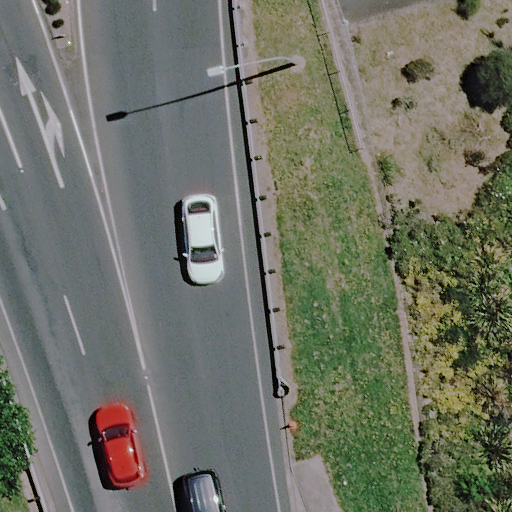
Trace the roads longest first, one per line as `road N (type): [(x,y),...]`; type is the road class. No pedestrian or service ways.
road 1 (secondary): [(151,0),(171,251),(206,511)]
road 2 (secondary): [(146,511),(0,132)]
